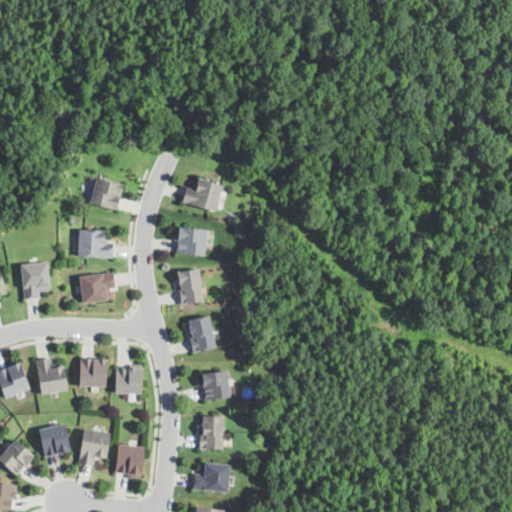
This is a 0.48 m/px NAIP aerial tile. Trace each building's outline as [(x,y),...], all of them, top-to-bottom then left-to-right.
[(130,164),(129,169),(117,165),(118,160),(130,164)] [(131,175),(130,180),(112,175),(114,170),(131,175)] [(223,183),(215,212),(182,202),(187,185),(192,187),(196,175),(223,183)] [(119,208),(91,203),(96,177),(123,181),(119,208)] [(204,255),(177,253),(180,225),(207,227),(204,255)] [(114,256),(79,256),(79,228),(105,228),(105,238),(108,238),(108,242),(114,242),(114,256)] [(48,261),(51,290),(40,291),(41,296),(25,298),(21,263),(48,261)] [(204,300),(180,303),(175,271),(199,267),(204,300)] [(112,297),(83,302),(78,276),(114,269),(117,286),(110,288),(112,297)] [(216,347),(193,352),(190,338),(194,337),(192,331),(191,332),(190,325),(191,325),(190,318),(209,314),(216,347)] [(51,356),(52,363),(65,361),(69,389),(41,393),(36,359),(51,356)] [(108,357),(107,386),(79,385),(79,356),(108,357)] [(4,397),(0,386),(0,368),(20,361),(30,388),(4,397)] [(141,393),(114,392),(115,366),(142,367),(141,393)] [(230,396),(206,399),(203,372),(227,369),(230,396)] [(222,448),(198,447),(199,433),(202,433),(203,414),(224,415),(222,448)] [(44,456),(38,428),(65,423),(70,450),(44,456)] [(111,432),(107,457),(99,455),(98,458),(94,458),(93,464),(78,462),(84,427),(111,432)] [(29,467),(26,464),(17,475),(0,459),(0,455),(15,438),(34,455),(29,460),(33,463),(29,467)] [(144,446),(142,478),(124,476),(125,471),(115,470),(117,443),(144,446)] [(231,464),(228,491),(193,488),(195,472),(198,472),(199,461),(231,464)] [(16,497),(13,496),(12,509),(0,507),(0,481),(17,483),(16,497)]
